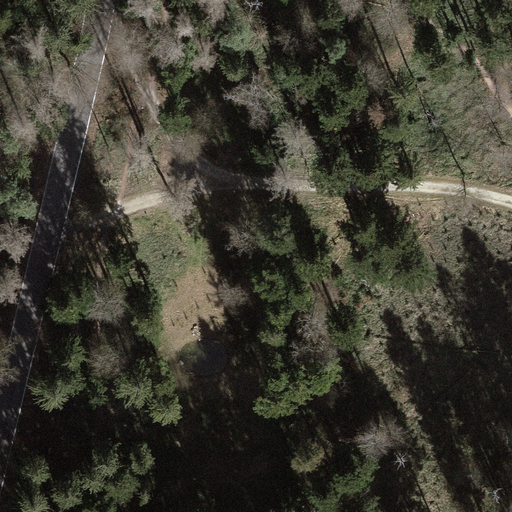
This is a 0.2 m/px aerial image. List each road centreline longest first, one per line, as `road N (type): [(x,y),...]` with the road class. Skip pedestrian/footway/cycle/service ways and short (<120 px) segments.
road 1 (tertiary): [(0,447),(99,0)]
road 2 (track): [(511,205),(414,190),(225,179)]
road 3 (track): [(225,179),(184,155),(122,49),(95,34)]
road 4 (track): [(225,179),(51,227)]
